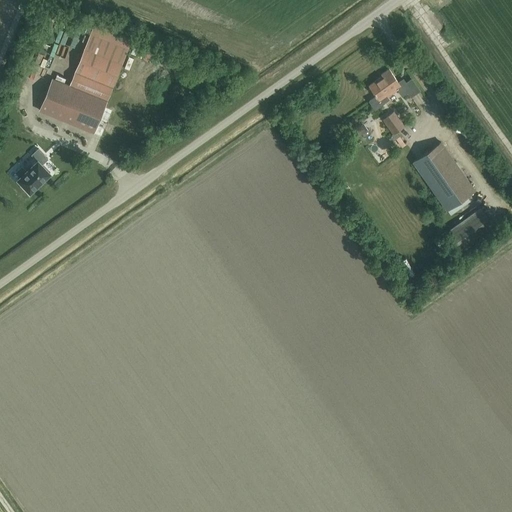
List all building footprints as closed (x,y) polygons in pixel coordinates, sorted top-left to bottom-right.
[(95,21),(84,49),(121,64),(132,36),(95,21)] [(74,73),(111,88),(121,64),(84,49),(74,73)] [(397,81),(388,69),(381,74),(382,76),(369,86),(376,96),(369,101),(375,109),(389,99),(387,97),(401,86),(403,88),(402,92),(412,93),(414,83),(410,78),(403,76),(397,81)] [(69,85),(106,100),(111,88),(74,73),(69,85)] [(106,100),(69,85),(52,78),(39,110),(93,132),(106,100)] [(393,133),(404,126),(393,111),(383,119),(393,133)] [(446,209),(474,190),(441,142),(413,162),(446,209)] [(17,179),(30,192),(50,173),(42,164),(48,159),(38,149),(32,155),(37,160),(26,171),(22,167),(16,172),(20,177),(17,179)] [(462,250),(494,227),(480,207),(448,231),(462,250)]
